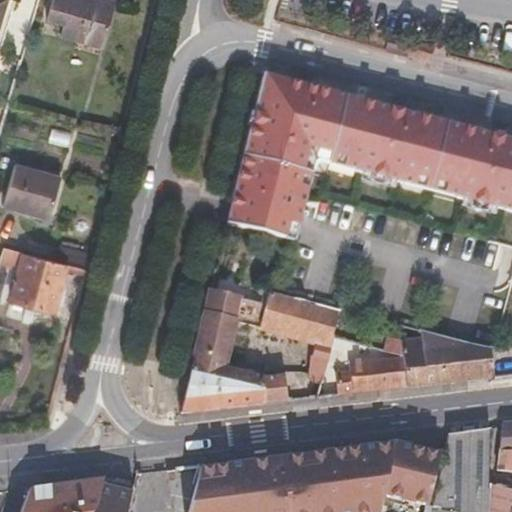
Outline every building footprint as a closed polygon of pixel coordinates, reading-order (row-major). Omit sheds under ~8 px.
[(103,48),(116,0),(114,0),(52,0),(46,20),(64,25),(60,36),(103,48)] [(410,57),(413,41),(388,35),(385,50),(410,57)] [(434,46),(413,41),(410,57),(430,62),(433,51),(434,46)] [(263,85),(244,156),(312,173),(314,167),(315,164),(320,163),(328,165),(346,96),(303,85),(294,82),(265,75),(263,85)] [(346,96),(328,165),(358,173),(396,183),(429,191),(449,122),(422,116),(394,108),(346,96)] [(449,122),(429,191),(462,200),(502,210),(511,212),(511,138),(499,135),(449,122)] [(309,188),(312,173),(244,156),(235,194),(233,200),(232,205),(229,216),(227,223),(286,238),(287,232),(289,225),(298,227),(307,194),(309,188)] [(49,219),(61,177),(15,164),(3,205),(49,219)] [(86,269),(90,253),(61,245),(56,262),(68,265),(86,269)] [(55,312),(68,265),(56,262),(3,248),(0,258),(0,263),(14,267),(16,259),(21,261),(10,300),(55,312)] [(288,401),(285,374),(266,377),(226,368),(237,322),(316,344),(311,360),(327,364),(334,338),(342,310),(269,290),(266,304),(209,291),(190,377),(182,413),(288,401)] [(443,384),(437,336),(420,331),(421,339),(403,340),(403,342),(388,338),(386,343),(372,340),(370,347),(384,351),(404,358),(406,388),(443,384)] [(493,378),(491,349),(482,350),(437,336),(443,384),(493,378)] [(406,388),(404,358),(384,351),(370,347),(366,346),(367,360),(350,360),(350,372),(336,372),(336,380),(322,380),(317,398),(406,388)] [(323,379),(327,364),(311,360),(309,375),(314,377),(323,379)] [(322,380),(323,379),(314,377),(308,399),(317,398),(322,380)] [(511,422),(502,423),(502,425),(496,471),(511,471),(511,422)] [(431,506),(449,511),(453,511),(509,511),(511,500),(511,490),(488,483),(490,438),(490,428),(455,434),(452,434),(448,435),(443,454),(431,506)] [(202,467),(189,511),(379,511),(384,495),(429,506),(429,505),(431,506),(443,454),(395,442),(353,448),(317,453),(289,456),(231,464),(202,467)] [(103,479),(30,489),(20,511),(126,511),(131,491),(117,487),(107,485),(102,484),(103,479)]
